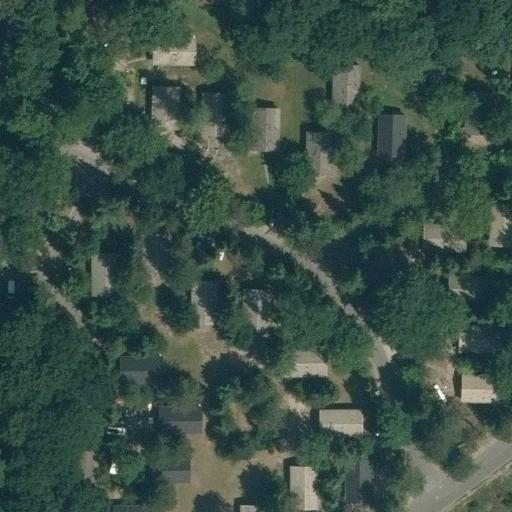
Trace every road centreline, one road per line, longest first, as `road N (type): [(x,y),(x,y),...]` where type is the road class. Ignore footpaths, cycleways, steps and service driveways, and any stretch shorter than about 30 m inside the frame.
road 1 (residential): [(435,501),(330,287),(308,264)]
road 2 (residential): [(50,267),(76,306),(93,354),(89,464),(74,511)]
road 3 (residential): [(308,264),(257,233),(88,176)]
road 4 (residential): [(308,264),(383,202),(511,169)]
road 5 (residential): [(88,176),(136,0)]
